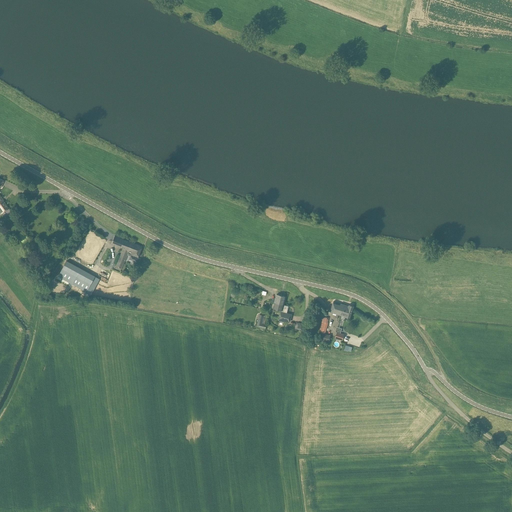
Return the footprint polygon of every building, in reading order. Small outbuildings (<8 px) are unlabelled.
[(142,247),(115,236),(112,243),(125,249),(117,266),(122,268),(128,253),(138,257),(142,247)] [(98,279),(66,261),(56,280),(55,280),(51,289),(65,297),(66,297),(70,288),(84,296),(88,290),(92,293),(99,280),(98,280),(98,279)] [(275,302),(284,304),(286,297),(277,294),(275,302)] [(331,311),(341,314),(343,309),(346,310),(347,306),(334,301),(331,311)] [(284,305),(284,304),(275,302),(273,308),(282,310),(281,312),(279,319),(290,322),(291,315),(286,314),(288,306),(284,305)] [(343,309),(341,314),(350,317),(354,306),(349,304),(349,306),(347,306),(346,310),(343,309)] [(264,315),(259,314),(256,327),(264,328),(265,324),(264,324),(265,318),(265,316),(264,316),(264,315)] [(329,318),(323,317),(319,332),(326,333),(328,323),(327,323),(329,318)] [(342,341),(344,334),(340,333),(342,329),(337,327),(335,332),(337,332),(335,339),(342,341)] [(330,335),(321,333),(319,342),(328,344),(330,335)]
